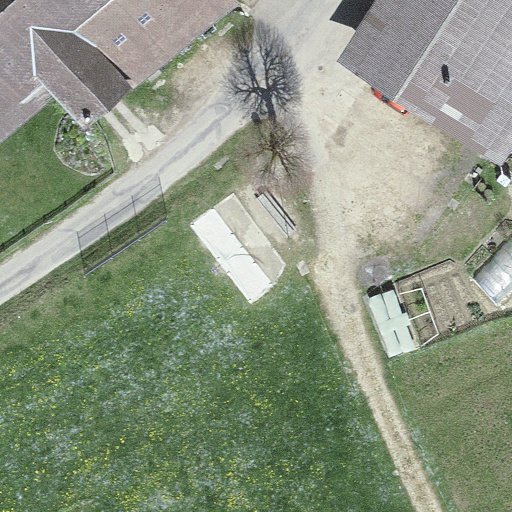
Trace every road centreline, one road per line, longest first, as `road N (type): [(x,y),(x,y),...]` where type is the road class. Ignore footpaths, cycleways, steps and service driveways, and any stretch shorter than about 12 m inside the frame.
road 1 (unclassified): [(0,283),(162,175),(293,52),(325,0)]
road 2 (track): [(268,0),(440,164)]
